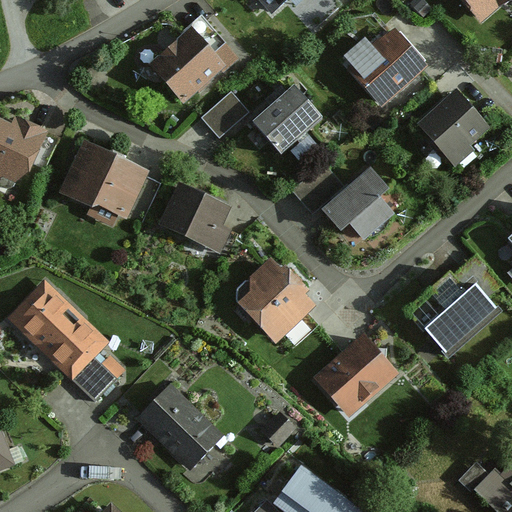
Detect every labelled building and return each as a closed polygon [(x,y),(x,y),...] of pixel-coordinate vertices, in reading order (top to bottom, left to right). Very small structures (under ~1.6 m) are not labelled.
[(284,0),(263,0),(272,11),(284,0)] [(503,0),(465,0),(482,19),(503,0)] [(198,24),(147,64),(177,103),(228,63),(198,24)] [(381,26),(339,61),(378,107),(420,72),(381,26)] [(317,121),(286,85),(243,121),(275,157),(317,121)] [(203,114),(220,135),(250,109),(233,89),(203,114)] [(484,132),(456,100),(423,128),(456,166),(471,152),(467,147),(484,132)] [(0,129),(0,190),(11,195),(27,169),(42,172),(54,145),(10,127),(7,132),(0,129)] [(145,173),(77,148),(59,198),(127,223),(145,173)] [(331,162),(302,185),(318,205),(347,182),(331,162)] [(361,175),(317,210),(332,229),(338,223),(359,241),(381,223),(364,202),(376,193),(361,175)] [(228,211),(172,190),(158,230),(226,255),(234,233),(222,228),(228,211)] [(511,231),(502,239),(511,252),(511,231)] [(320,308),(270,255),(241,282),(238,313),(273,351),(320,308)] [(458,275),(411,317),(445,356),(493,313),(458,275)] [(39,287),(5,321),(76,389),(109,355),(39,287)] [(361,338),(312,378),(345,419),(395,379),(361,338)] [(164,391),(135,420),(187,470),(215,441),(164,391)] [(1,427),(0,427),(0,470),(16,464),(1,427)] [(493,469),(468,493),(487,511),(511,511),(511,465),(500,477),(493,469)] [(345,511),(292,473),(269,504),(280,511),(345,511)]
